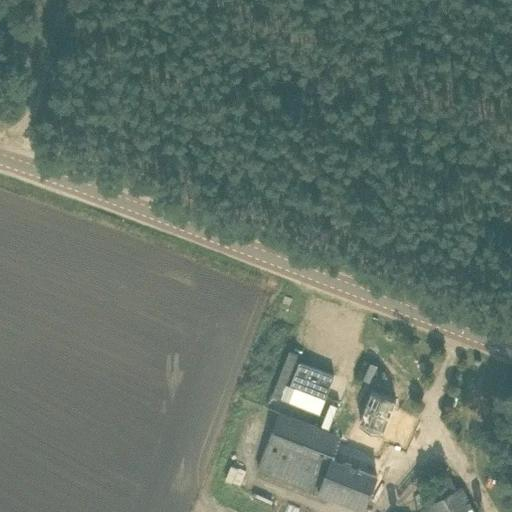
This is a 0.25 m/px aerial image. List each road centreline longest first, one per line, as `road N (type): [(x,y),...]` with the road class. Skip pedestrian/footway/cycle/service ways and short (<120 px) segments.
road 1 (tertiary): [(511,351),(0,158)]
road 2 (track): [(504,511),(493,495),(481,339)]
road 3 (track): [(15,162),(60,0)]
